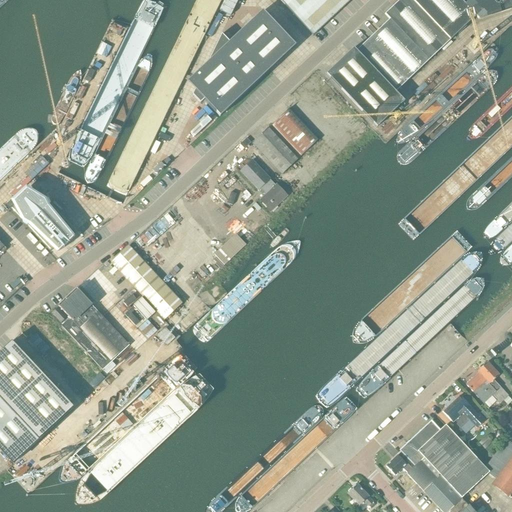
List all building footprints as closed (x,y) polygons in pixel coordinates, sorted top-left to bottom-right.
[(279,0),(313,36),(350,0),(279,0)] [(429,61),(476,16),(460,0),(400,0),(385,15),(390,20),(429,61)] [(511,7),(511,8),(508,0),(460,0),(476,16),(479,19),(478,19),(478,20),(511,9),(511,7)] [(221,35),(192,96),(200,104),(204,100),(220,117),(295,46),(262,11),(229,43),(221,35)] [(429,61),(390,20),(357,51),(353,47),(326,72),(377,126),(404,100),(396,92),(429,61)] [(93,72),(87,83),(93,86),(98,75),(93,72)] [(272,126),(278,133),(301,156),(319,139),(296,116),(289,109),(272,126)] [(253,144),(260,151),(282,175),(299,157),(277,134),(270,127),(253,144)] [(158,137),(151,150),(157,153),(163,140),(158,137)] [(252,161),(240,173),(258,190),(259,189),(265,195),(260,201),(271,212),(287,196),(276,185),(275,186),(270,180),(270,179),(252,161)] [(56,253),(58,252),(73,238),(74,236),(73,236),(70,233),(74,230),(34,188),(11,210),(50,252),(54,248),(57,251),(56,252),(56,253)] [(214,255),(224,266),(246,245),(236,234),(214,255)] [(111,263),(118,270),(164,320),(182,303),(129,246),(111,263)] [(58,306),(70,318),(73,322),(91,305),(76,289),(58,306)] [(103,371),(130,346),(91,305),(73,322),(70,318),(61,326),(103,371)] [(58,308),(52,313),(61,323),(67,318),(58,308)] [(0,353),(0,450),(12,463),(38,440),(73,407),(12,342),(0,353)] [(112,362),(103,371),(107,375),(116,366),(112,362)] [(479,373),(466,385),(484,404),(484,403),(489,408),(496,401),(491,396),(492,396),(499,404),(508,396),(501,388),(494,380),(499,376),(487,363),(477,371),(479,373)] [(469,420),(477,428),(485,421),(479,414),(477,416),(469,407),(470,407),(460,397),(460,396),(443,412),(443,413),(452,423),(454,422),(459,428),(460,429),(469,420)] [(511,401),(508,397),(503,401),(508,405),(511,401)] [(461,499),(489,473),(445,426),(440,431),(431,422),(400,451),(415,467),(412,469),(407,474),(424,492),(442,511),(454,511),(465,503),(461,499)] [(509,476),(511,471),(511,448),(498,468),(509,476)] [(407,474),(412,469),(407,464),(406,465),(398,456),(386,467),(395,476),(403,469),(407,474)] [(347,494),(354,501),(359,506),(364,502),(370,508),(375,504),(373,503),(368,498),(369,497),(357,485),(347,494)] [(473,511),(465,503),(454,511),(473,511)]
